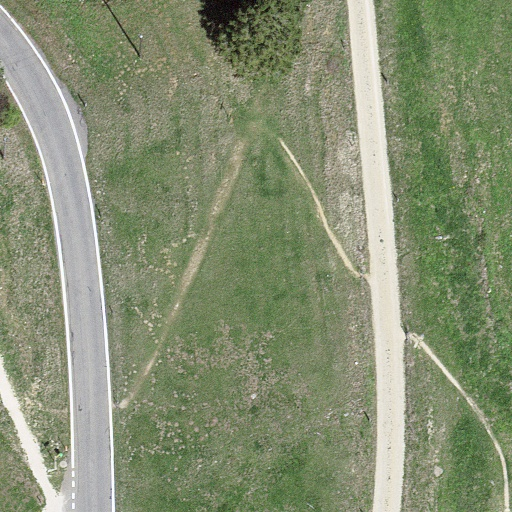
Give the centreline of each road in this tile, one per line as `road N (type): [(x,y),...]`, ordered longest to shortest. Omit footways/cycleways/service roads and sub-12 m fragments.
road 1 (tertiary): [(94,511),(85,301),(68,177),(49,115),(0,36)]
road 2 (track): [(389,330),(358,0)]
road 3 (track): [(386,511),(389,330)]
